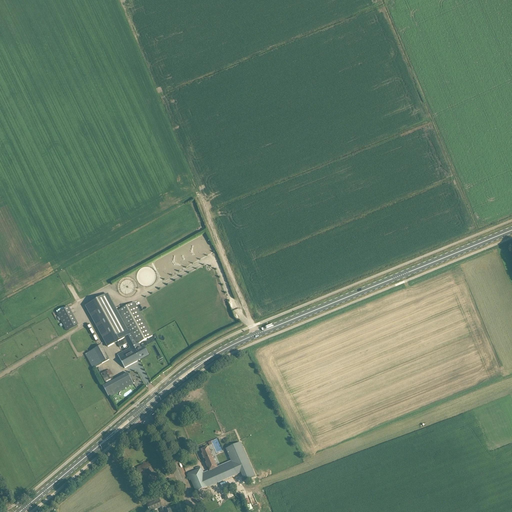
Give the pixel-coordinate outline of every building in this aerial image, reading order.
[(107,347),(125,338),(130,335),(117,312),(108,294),(85,306),(107,347)] [(125,338),(130,348),(137,344),(153,336),(134,302),(117,312),(130,335),(125,338)] [(58,312),(66,331),(79,326),(71,307),(58,312)] [(138,350),(137,349),(139,348),(137,344),(130,348),(118,355),(125,368),(140,360),(139,359),(148,354),(144,346),(138,350)] [(92,351),(85,355),(93,369),(99,365),(92,351)] [(101,374),(106,385),(114,381),(113,379),(111,379),(109,377),(106,371),(101,374)] [(103,387),(109,397),(134,384),(128,373),(114,381),(106,385),(103,387)] [(230,448),(226,450),(231,461),(237,475),(241,473),(245,481),(256,477),(256,476),(241,443),(239,444),(232,447),(231,447),(230,448)] [(200,451),(209,471),(217,467),(209,447),(200,451)] [(191,480),(196,492),(237,475),(231,461),(217,467),(209,471),(204,473),(202,468),(187,475),(189,481),(191,480)] [(141,472),(151,468),(148,462),(139,466),(141,472)] [(133,467),(131,468),(135,475),(137,474),(139,473),(137,468),(135,469),(133,467)] [(163,507),(160,499),(147,505),(149,511),(150,511),(160,508),(163,507)]
